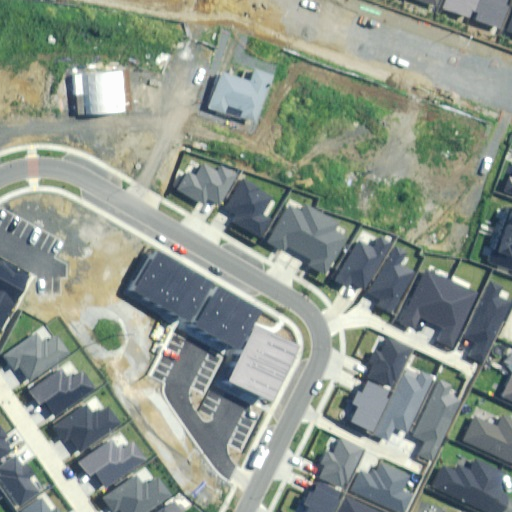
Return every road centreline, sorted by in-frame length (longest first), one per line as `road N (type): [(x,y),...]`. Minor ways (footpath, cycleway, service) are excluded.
road 1 (residential): [(246,511),(318,365),(315,320),(287,295),(76,171),(30,167),(0,177)]
road 2 (secondary): [(511,90),(260,0)]
road 3 (residential): [(88,511),(1,387)]
